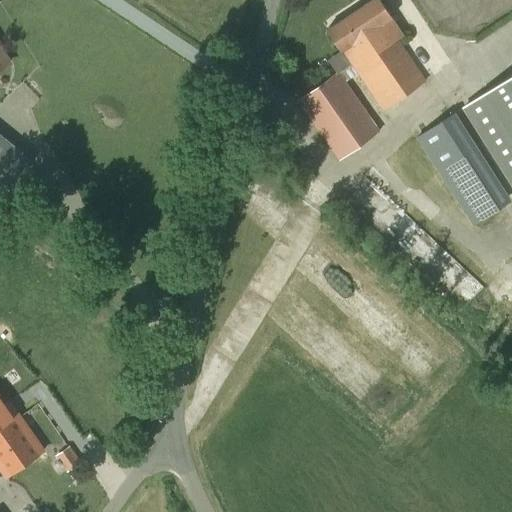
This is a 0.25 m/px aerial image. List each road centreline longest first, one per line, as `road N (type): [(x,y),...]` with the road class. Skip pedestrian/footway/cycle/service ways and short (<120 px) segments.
road 1 (unclassified): [(173,430),(178,376),(270,0)]
road 2 (unknown): [(140,0),(253,68)]
